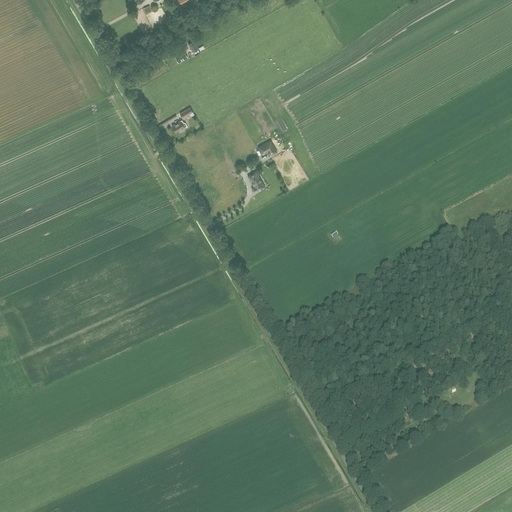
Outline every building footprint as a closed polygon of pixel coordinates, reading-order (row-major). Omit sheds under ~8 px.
[(193,52),(198,49),(194,40),(188,44),(193,52)] [(178,62),(187,57),(184,52),(175,57),(178,62)] [(194,114),(190,107),(180,113),(182,118),(189,113),(191,116),(194,114)] [(183,122),(182,120),(180,121),(172,126),(176,132),(185,127),(186,125),(185,123),(183,122)] [(258,147),(261,153),(262,154),(267,151),(269,155),(276,152),(270,141),(258,147)] [(255,192),(256,192),(262,188),(260,185),(263,183),(256,172),(248,176),(254,187),(253,187),(253,188),(252,188),(252,189),(252,190),(253,190),(253,191),(254,192),(255,192)]
